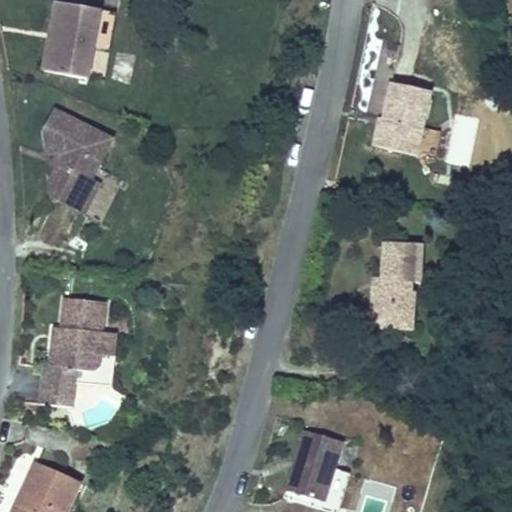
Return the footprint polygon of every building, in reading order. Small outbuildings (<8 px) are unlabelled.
[(91,80),(96,50),(103,10),(61,2),(48,72),(91,80)] [(96,50),(116,52),(122,14),(103,10),(96,50)] [(373,142),(413,152),(430,88),(393,79),(383,118),(379,118),(373,142)] [(113,141),(57,112),(46,133),(52,150),(62,155),(68,158),(63,167),(55,182),(55,199),(77,211),(91,183),(113,141)] [(68,158),(62,155),(57,164),(63,167),(68,158)] [(99,187),(91,183),(77,211),(84,215),(99,187)] [(381,331),(414,333),(417,301),(411,294),(411,283),(421,283),(423,247),(382,245),(379,291),(371,299),(369,317),(381,319),(381,331)] [(45,370),(42,409),(79,411),(82,373),(95,374),(103,369),(106,357),(100,349),(101,335),(107,335),(109,304),(65,300),(62,331),(61,342),(53,341),(50,370),(45,370)] [(53,341),(61,342),(62,331),(53,330),(53,341)] [(106,357),(119,358),(120,336),(107,335),(101,335),(100,349),(106,357)] [(287,493),(327,503),(337,465),(343,441),(304,430),(287,493)] [(71,511),(85,481),(37,460),(24,491),(31,494),(26,505),(19,502),(15,511),(71,511)] [(327,503),(341,507),(351,469),(337,465),(327,503)] [(19,502),(26,505),(31,494),(24,491),(19,502)]
